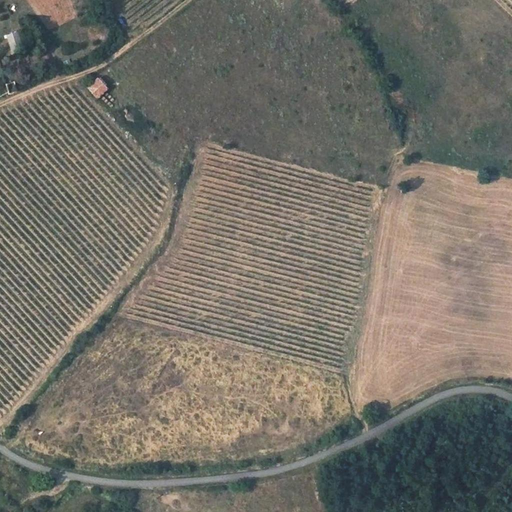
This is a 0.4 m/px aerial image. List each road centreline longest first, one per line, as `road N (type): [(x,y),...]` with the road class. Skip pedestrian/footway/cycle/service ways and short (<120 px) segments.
road 1 (tertiary): [(0,448),(63,475),(111,482),(233,478),(283,470),(352,444),(455,393),(511,400)]
road 2 (track): [(0,102),(120,51),(126,29),(107,0)]
